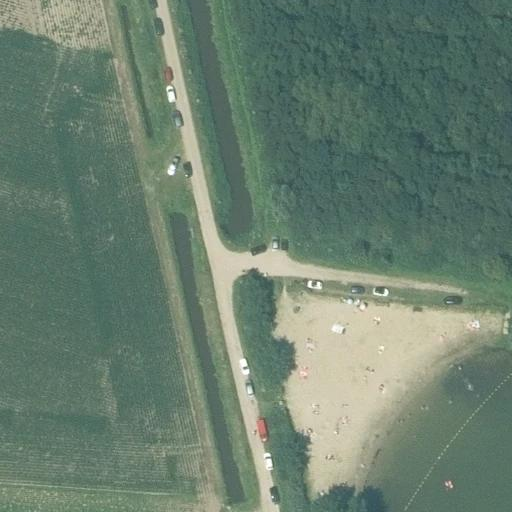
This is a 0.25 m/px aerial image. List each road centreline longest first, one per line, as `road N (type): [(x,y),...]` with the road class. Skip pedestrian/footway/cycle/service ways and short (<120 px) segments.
road 1 (unclassified): [(269,511),(158,0)]
road 2 (track): [(508,295),(275,268)]
